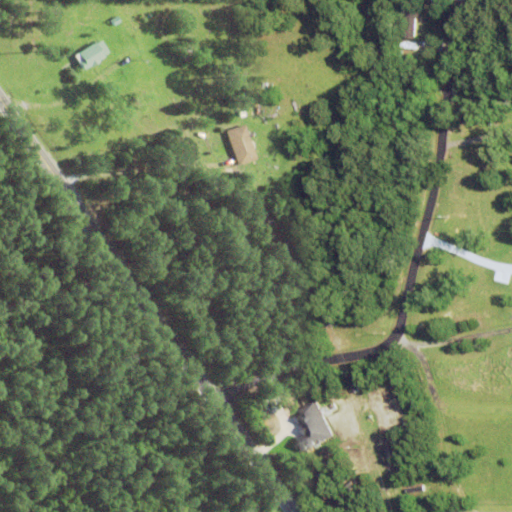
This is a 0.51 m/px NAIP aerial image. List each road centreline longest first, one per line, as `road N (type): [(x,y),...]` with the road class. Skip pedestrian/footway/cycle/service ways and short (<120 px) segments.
road 1 (residential): [(215,397),(373,350),(398,335),(442,160),(459,0)]
road 2 (tertiary): [(295,511),(0,94)]
road 3 (residential): [(398,335),(425,373),(442,471),(471,511)]
